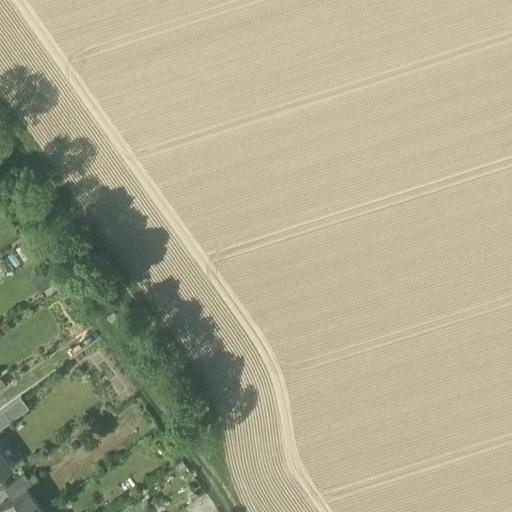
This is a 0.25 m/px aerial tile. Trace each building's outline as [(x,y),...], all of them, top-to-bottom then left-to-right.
[(44,269),(31,278),(41,293),(54,284),(44,269)] [(0,410),(0,426),(28,407),(21,396),(0,410)] [(0,474),(10,467),(0,453),(0,474)] [(4,486),(11,496),(25,486),(26,487),(31,484),(23,473),(4,486)] [(0,503),(0,507),(3,511),(37,511),(41,509),(26,487),(25,486),(11,496),(0,503)]
